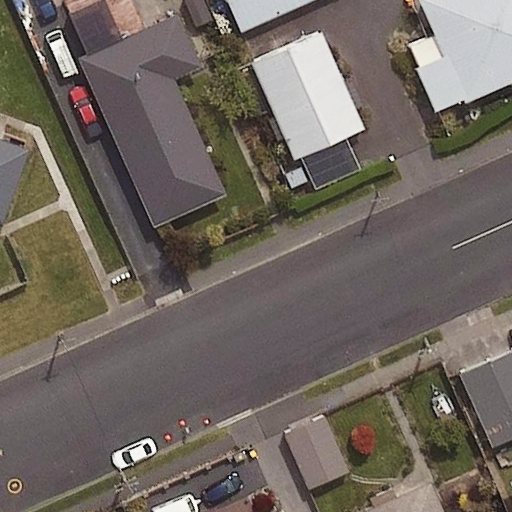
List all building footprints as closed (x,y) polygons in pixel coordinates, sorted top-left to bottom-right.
[(229,0),(241,24),(296,0),(229,0)] [(511,70),(511,0),(422,0),(435,27),(407,39),(435,103),(511,70)] [(175,3),(76,48),(153,219),(225,187),(173,69),(199,57),(175,3)] [(322,24),(250,55),(293,153),(365,121),(322,24)] [(30,141),(0,130),(0,214),(2,216),(30,141)] [(511,431),(511,344),(461,368),(493,440),(511,431)] [(346,466),(323,413),(286,429),(309,483),(346,466)] [(447,511),(430,472),(338,511),(447,511)] [(212,511),(209,503),(187,511),(292,511),(290,511),(212,511)]
